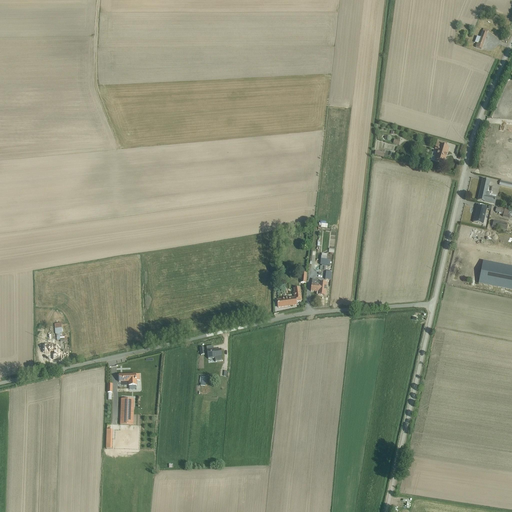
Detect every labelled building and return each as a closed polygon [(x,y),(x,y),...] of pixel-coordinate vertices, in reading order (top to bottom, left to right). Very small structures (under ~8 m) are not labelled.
[(477,36),(475,43),(477,43),(475,47),(481,49),(488,31),(483,29),(482,32),(480,38),(477,36)] [(446,147),(436,144),(435,149),(437,150),(436,154),(434,160),(435,161),(437,162),(438,161),(444,163),(449,147),(446,147)] [(483,180),(478,200),(495,204),(496,198),(489,196),(490,193),(487,192),(490,181),(483,180)] [(477,206),(473,222),(483,225),(487,208),(477,206)] [(511,210),(496,207),(495,212),(503,214),(502,217),(509,218),(510,214),(511,214),(511,210)] [(494,220),(492,227),(506,230),(508,224),(494,220)] [(511,290),(511,266),(483,261),(478,284),(488,285),(487,289),(492,290),(493,287),(511,290)] [(312,279),(311,291),(328,293),(329,286),(321,285),(321,282),(317,282),(318,280),(312,279)] [(294,297),(277,299),(278,308),(296,305),(296,301),(301,301),(300,288),(293,289),(294,297)] [(61,323),(54,324),(55,334),(56,334),(57,340),(60,340),(60,342),(67,341),(66,336),(63,336),(63,333),(62,333),(61,323)] [(213,346),(206,347),(208,359),(215,358),(215,362),(223,361),(221,349),(214,350),(213,346)] [(63,361),(61,354),(43,357),(45,365),(63,361)] [(140,374),(119,375),(119,383),(128,382),(128,386),(137,386),(136,381),(140,381),(140,374)] [(121,399),(120,425),(133,426),(134,400),(121,399)] [(405,498),(398,497),(397,506),(404,507),(405,498)]
